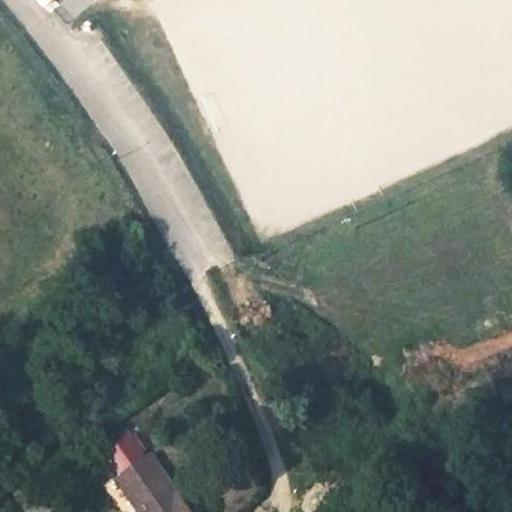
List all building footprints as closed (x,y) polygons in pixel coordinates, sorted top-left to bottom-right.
[(35,0),(46,11),(58,0),(35,0)] [(152,455),(147,460),(164,484),(170,480),(152,455)] [(147,460),(119,478),(142,511),(192,511),(170,480),(164,484),(147,460)] [(29,482),(12,494),(20,507),(38,495),(29,482)] [(38,495),(20,507),(15,510),(16,511),(51,511),(58,508),(47,489),(38,495)]
